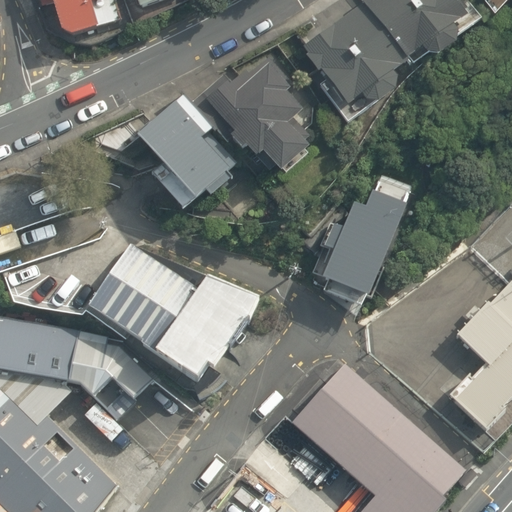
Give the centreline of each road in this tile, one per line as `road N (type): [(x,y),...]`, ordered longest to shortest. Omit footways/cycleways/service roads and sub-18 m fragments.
road 1 (unknown): [(0,341),(87,352),(204,459)]
road 2 (residential): [(46,114),(263,0)]
road 3 (residential): [(312,317),(163,511)]
road 4 (unclassified): [(312,317),(464,457)]
road 5 (unclassified): [(140,219),(159,239),(260,276),(312,317)]
road 6 (residential): [(46,114),(3,0)]
